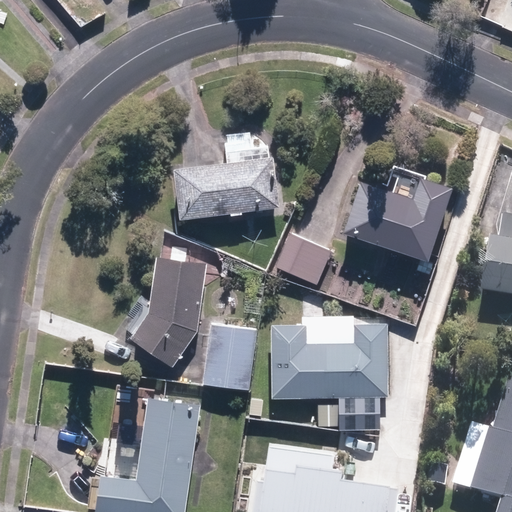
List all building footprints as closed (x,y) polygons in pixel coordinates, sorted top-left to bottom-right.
[(172,168),(178,220),(280,208),(273,146),(254,148),(252,132),(224,135),(227,162),(172,168)] [(361,175),(341,233),(428,262),(453,186),(392,166),(386,183),(361,175)] [(511,216),(492,214),(479,294),(511,299),(511,216)] [(290,230),(275,268),(317,286),(333,247),(290,230)] [(173,368),(199,329),(207,260),(156,254),(150,309),(130,339),(173,368)] [(210,323),(203,384),(250,390),(257,328),(210,323)] [(272,327),(273,397),(340,396),(381,396),(387,396),(386,325),(355,326),(355,345),(305,346),(305,327),(272,327)] [(511,511),(511,379),(508,379),(492,430),(488,429),(468,492),(499,502),(495,511),(511,511)] [(100,471),(94,511),(185,511),(202,403),(148,395),(136,476),(100,471)] [(381,429),(381,396),(340,396),(340,430),(381,429)] [(337,405),(318,405),(318,426),(337,425),(337,405)] [(262,469),(255,511),(382,511),(387,489),(340,482),(341,474),(299,467),(297,475),(262,469)]
